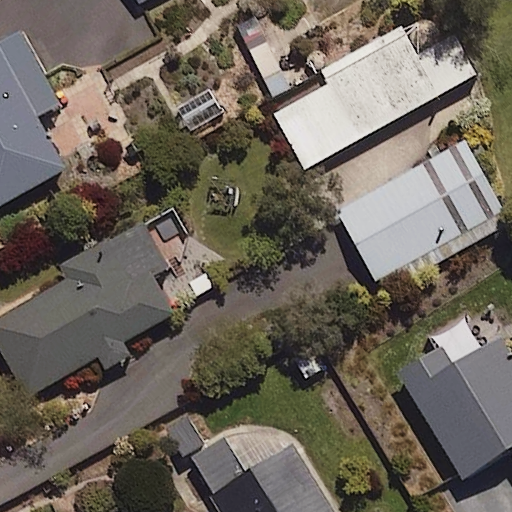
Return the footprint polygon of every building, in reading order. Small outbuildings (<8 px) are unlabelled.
[(448,45),(431,15),(323,75),(331,88),(276,118),(307,174),(479,79),(457,40),(448,45)] [(63,111),(20,34),(0,44),(0,213),(67,175),(39,124),(63,111)] [(227,118),(212,92),(174,112),(189,139),(227,118)] [(511,227),(467,146),(340,216),(386,297),(511,227)] [(169,273),(146,230),(67,272),(72,282),(0,320),(0,348),(28,402),(101,363),(108,375),(132,362),(125,348),(177,321),(155,280),(169,273)] [(511,350),(508,344),(457,375),(444,354),(401,380),(465,487),(511,459),(511,350)] [(249,478),(229,443),(192,465),(219,511),(330,511),(295,452),(249,478)]
